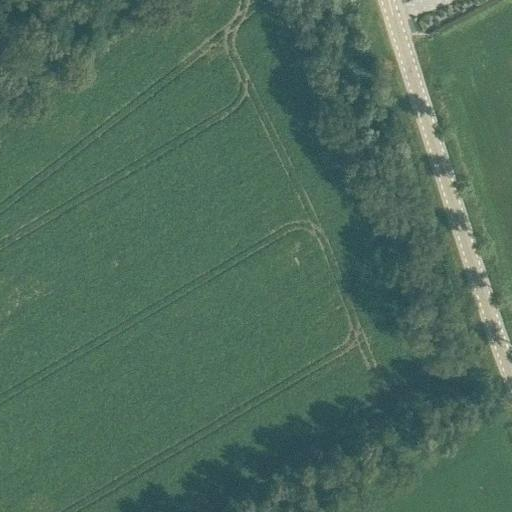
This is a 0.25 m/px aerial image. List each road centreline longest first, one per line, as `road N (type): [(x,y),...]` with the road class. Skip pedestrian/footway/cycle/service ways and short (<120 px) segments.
road 1 (unclassified): [(511,375),(388,0)]
road 2 (unclassified): [(0,86),(110,0)]
